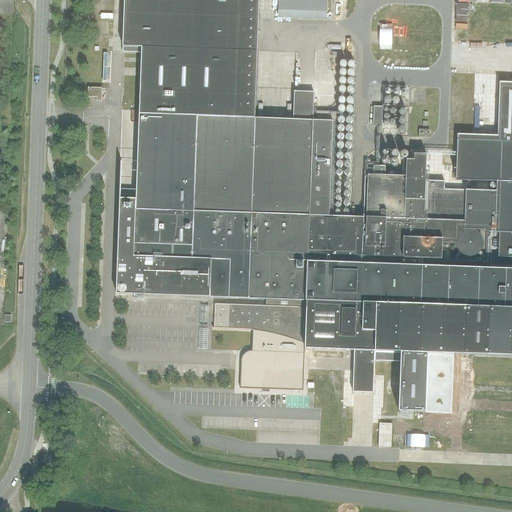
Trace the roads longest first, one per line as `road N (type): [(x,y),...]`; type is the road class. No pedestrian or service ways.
road 1 (unclassified): [(460,511),(214,477),(154,451),(98,396),(29,388)]
road 2 (secondary): [(43,0),(29,388)]
road 3 (unknown): [(111,117),(126,29),(269,29)]
road 4 (unknown): [(110,354),(334,362)]
